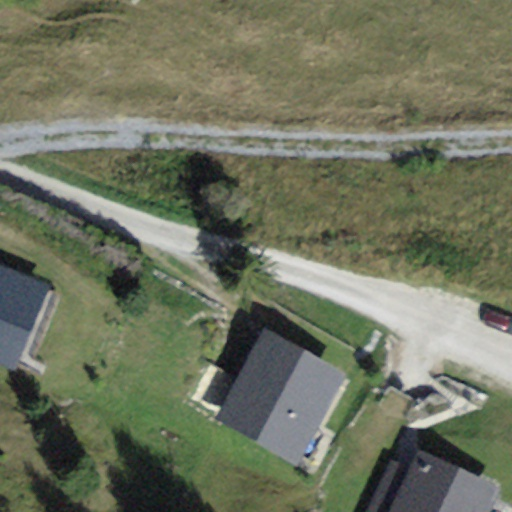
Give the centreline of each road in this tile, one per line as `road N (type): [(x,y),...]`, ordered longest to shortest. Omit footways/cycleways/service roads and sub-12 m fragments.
road 1 (residential): [(0,156),(511,356)]
road 2 (track): [(0,128),(104,101),(511,109)]
